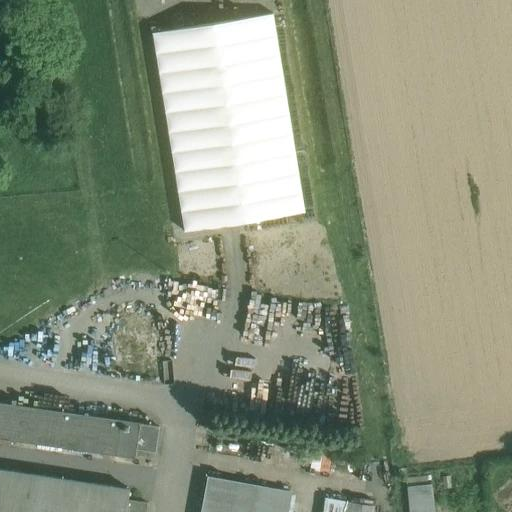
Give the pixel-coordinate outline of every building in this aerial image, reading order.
[(272,13),(152,33),(184,231),(304,212),(272,13)] [(159,426),(0,403),(0,437),(134,457),(135,449),(155,452),(159,426)] [(129,489),(0,469),(0,511),(125,511),(128,500),(129,489)] [(259,486),(207,476),(200,511),(286,511),(290,492),(259,486)] [(433,511),(431,484),(407,486),(409,511),(433,511)] [(371,511),(372,506),(325,498),(322,511),(371,511)] [(145,511),(147,502),(128,500),(125,511),(145,511)]
